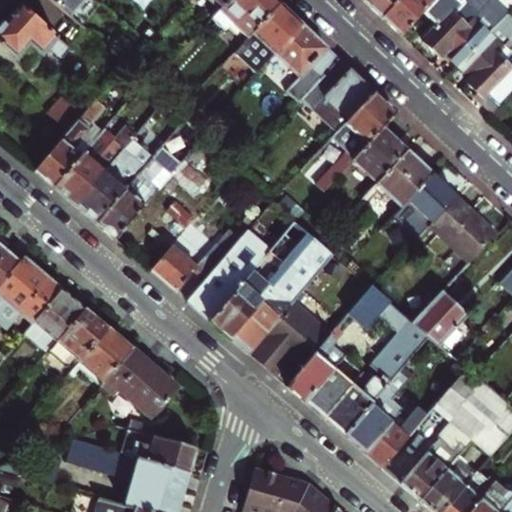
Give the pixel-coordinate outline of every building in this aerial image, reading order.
[(45,0),(57,10),(68,18),(83,0),(45,0)] [(203,0),(216,12),(227,0),(203,0)] [(227,0),(216,12),(245,40),(254,31),(279,4),(274,0),(227,0)] [(372,8),(382,18),(398,0),(363,0),(372,8)] [(430,0),(398,0),(382,18),(392,27),(399,34),(430,0)] [(438,56),(442,52),(475,18),(469,12),(474,7),(465,0),(437,0),(450,11),(422,41),(431,49),(438,56)] [(450,60),(457,66),(494,27),(480,13),(490,2),(488,0),(465,0),(474,7),(469,12),(475,18),(442,52),(450,60)] [(505,16),(490,2),(480,13),(494,27),(505,16)] [(254,31),(276,51),(301,24),(289,13),(279,4),(254,31)] [(70,53),(18,9),(5,24),(0,30),(0,48),(14,61),(27,46),(41,58),(49,50),(62,60),(70,53)] [(463,71),(470,78),(502,44),(509,50),(511,46),(511,44),(507,40),(511,33),(511,15),(508,12),(505,16),(494,27),(457,66),(463,71)] [(301,24),(276,51),(301,75),(287,91),(299,101),(313,86),(338,59),(320,42),(301,24)] [(500,60),(509,50),(502,44),(470,78),(465,83),(482,98),(493,109),(511,89),(511,85),(504,78),(511,70),(500,60)] [(338,59),(313,86),(349,120),(374,92),(359,78),(338,59)] [(374,92),(349,120),(332,138),(346,152),(320,180),(321,181),(317,186),(322,192),(350,162),(382,128),(396,113),(385,103),(374,92)] [(46,114),(68,132),(82,115),(60,97),(46,114)] [(52,190),(89,147),(82,141),(89,131),(86,129),(101,111),(92,104),(82,115),(68,132),(33,174),(44,183),(52,190)] [(135,138),(120,125),(122,129),(129,146),(135,138)] [(382,128),(350,162),(375,185),(406,151),(393,139),(382,128)] [(91,143),(89,147),(52,190),(62,198),(75,209),(88,194),(86,191),(101,173),(103,175),(129,146),(122,129),(109,143),(107,141),(99,150),(91,143)] [(91,143),(97,137),(89,131),(82,141),(89,147),(91,143)] [(97,137),(91,143),(99,150),(107,141),(99,135),(97,137)] [(135,138),(129,146),(133,156),(139,150),(144,144),(136,136),(135,138)] [(210,153),(199,144),(183,163),(194,172),(210,153)] [(88,194),(75,209),(88,219),(94,225),(135,178),(124,168),(133,156),(129,146),(103,175),(101,173),(86,191),(88,194)] [(139,150),(133,156),(140,172),(150,160),(139,150)] [(406,151),(375,185),(400,208),(431,175),(419,163),(406,151)] [(140,172),(133,156),(124,168),(135,178),(140,172)] [(158,167),(150,160),(140,172),(150,198),(160,187),(150,178),(158,167)] [(105,233),(113,240),(150,198),(140,172),(135,178),(94,225),(105,233)] [(431,175),(400,208),(398,210),(422,233),(429,226),(455,198),(442,185),(431,175)] [(455,198),(429,226),(468,262),(495,234),(474,214),(455,198)] [(270,251),(210,322),(232,340),(248,354),(291,302),(332,254),(320,244),(294,222),(270,251)] [(181,235),(167,252),(151,272),(161,279),(177,292),(193,272),(204,281),(226,255),(225,252),(238,237),(229,229),(207,256),(181,235)] [(246,231),(226,255),(204,281),(187,301),(197,310),(210,322),(270,251),(246,231)] [(0,234),(0,283),(21,259),(12,252),(4,245),(8,241),(0,234)] [(21,259),(0,283),(0,292),(35,322),(64,288),(43,271),(25,255),(21,259)] [(511,266),(499,280),(511,291),(511,266)] [(457,274),(452,279),(457,283),(462,278),(457,274)] [(397,330),(368,364),(382,374),(389,380),(402,365),(427,336),(412,322),(370,287),(349,313),(367,328),(378,315),(397,330)] [(64,288),(35,322),(58,341),(87,308),(73,296),(64,288)] [(441,291),(412,322),(427,336),(438,345),(467,315),(455,304),(441,291)] [(0,292),(0,307),(28,331),(35,322),(0,292)] [(291,302),(248,354),(256,361),(265,368),(280,350),(289,357),(301,368),(330,335),(291,302)] [(87,308),(58,341),(81,361),(109,327),(96,316),(87,308)] [(35,322),(28,331),(51,350),(58,341),(35,322)] [(109,327),(81,361),(105,381),(132,348),(133,347),(121,336),(109,327)] [(294,393),(304,402),(343,356),(331,347),(343,332),(337,327),(330,335),(301,368),(286,386),(294,393)] [(105,381),(104,383),(116,394),(119,390),(152,417),(178,386),(154,366),(132,348),(105,381)] [(265,368),(273,375),(289,357),(280,350),(265,368)] [(343,356),(304,402),(314,410),(323,418),(361,372),(343,356)] [(364,453),(381,468),(427,414),(418,406),(408,418),(399,410),(402,407),(391,397),(412,374),(402,365),(389,380),(342,434),(364,453)] [(419,500),(445,469),(504,401),(503,400),(471,373),(466,368),(432,407),(451,423),(400,484),(409,491),(419,500)] [(332,426),(342,434),(389,380),(382,374),(378,380),(371,375),(369,378),(361,372),(323,418),(332,426)] [(130,453),(128,458),(189,476),(193,461),(197,449),(141,433),(135,454),(130,453)] [(124,508),(135,511),(179,511),(183,500),(189,476),(128,458),(78,444),(72,466),(131,483),(124,508)] [(40,459),(34,482),(58,489),(65,465),(40,459)] [(255,464),(243,508),(254,511),(292,511),(309,481),(282,472),(255,464)] [(429,509),(432,511),(442,511),(464,486),(445,469),(419,500),(429,509)] [(344,511),(333,502),(309,481),(292,511),(344,511)] [(464,486),(442,511),(468,511),(479,499),(464,486)] [(499,511),(507,503),(489,488),(479,499),(468,511),(499,511)] [(511,511),(511,497),(507,503),(499,511),(511,511)] [(99,511),(135,511),(124,508),(102,502),(99,511)]
